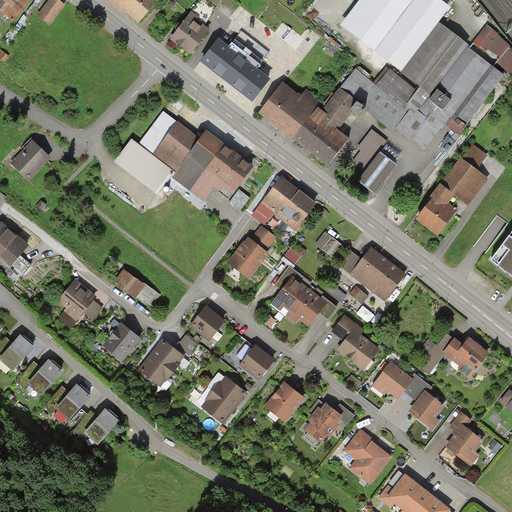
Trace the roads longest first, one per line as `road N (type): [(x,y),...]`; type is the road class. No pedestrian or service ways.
road 1 (residential): [(498,511),(201,279)]
road 2 (residential): [(277,511),(204,475),(141,427),(0,298)]
road 3 (primary): [(287,160),(511,336)]
road 4 (residential): [(0,203),(144,322),(169,322),(201,279)]
road 5 (residential): [(162,62),(88,139),(0,94)]
road 6 (primary): [(162,62),(287,160)]
road 7 (residential): [(201,279),(287,160)]
